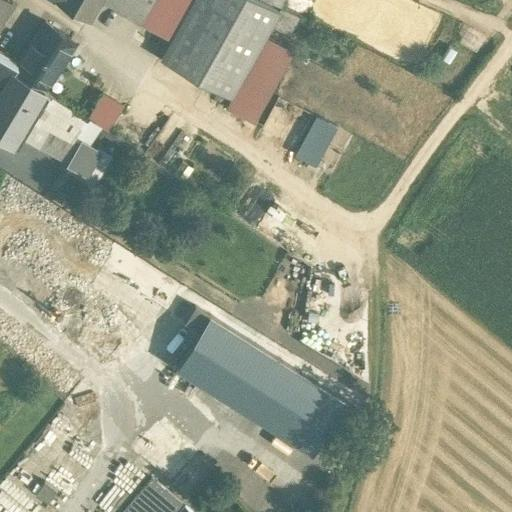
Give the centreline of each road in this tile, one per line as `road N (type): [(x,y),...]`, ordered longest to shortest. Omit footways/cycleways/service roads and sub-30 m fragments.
road 1 (track): [(378,222),(380,366),(338,511)]
road 2 (track): [(378,222),(355,228),(142,83)]
road 3 (track): [(511,39),(378,222)]
